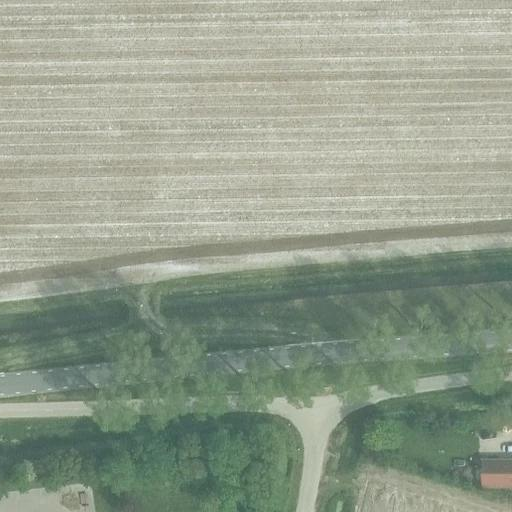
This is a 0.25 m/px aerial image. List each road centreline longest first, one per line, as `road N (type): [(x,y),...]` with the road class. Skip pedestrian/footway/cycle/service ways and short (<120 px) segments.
road 1 (tertiary): [(0,386),(511,341)]
road 2 (track): [(358,352),(286,333),(220,331),(148,335),(0,366)]
road 3 (unclassified): [(317,415),(246,403),(0,410)]
road 4 (unclassified): [(317,415),(383,392),(511,373)]
